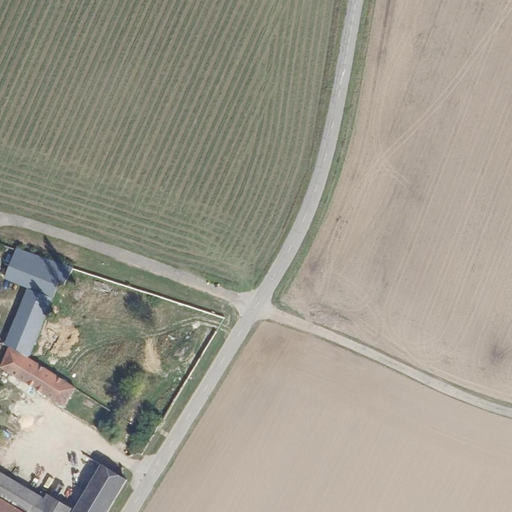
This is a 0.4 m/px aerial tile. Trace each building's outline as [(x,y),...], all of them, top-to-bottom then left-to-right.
[(64,290),(79,273),(12,251),(2,281),(25,290),(9,349),(38,362),(58,288),(64,290)] [(83,394),(37,366),(15,352),(8,376),(71,415),(83,394)] [(160,435),(153,430),(150,435),(157,439),(160,435)] [(72,511),(54,500),(52,504),(2,474),(0,478),(0,505),(11,511),(72,511)] [(11,511),(0,505),(0,511),(111,511),(125,489),(103,476),(81,511),(11,511)]
